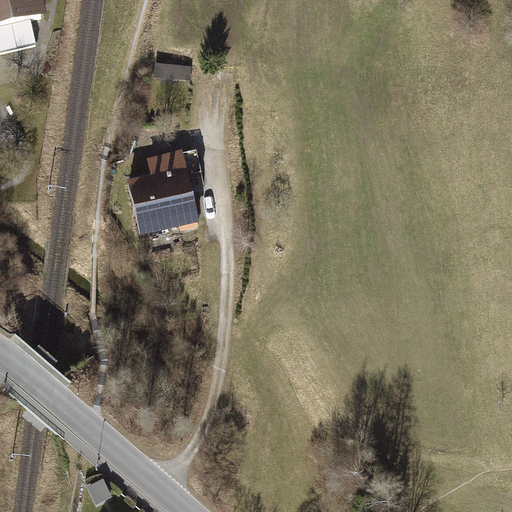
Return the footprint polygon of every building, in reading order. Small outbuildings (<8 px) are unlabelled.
[(0,0),(0,56),(1,59),(39,49),(35,34),(49,30),(42,0),(0,0)] [(156,65),(155,78),(190,81),(191,67),(156,65)] [(129,182),(141,236),(200,222),(189,176),(183,154),(183,151),(148,159),(152,176),(129,182)] [(197,151),(183,154),(189,176),(202,172),(197,151)] [(104,479),(87,487),(97,506),(113,498),(104,479)]
